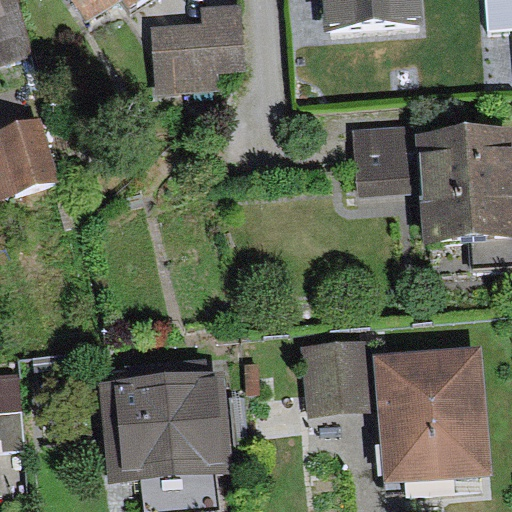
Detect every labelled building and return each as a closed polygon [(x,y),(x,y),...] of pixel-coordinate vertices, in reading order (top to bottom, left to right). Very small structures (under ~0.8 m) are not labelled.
[(18,0),(0,0),(0,71),(33,58),(18,0)] [(63,0),(87,35),(121,12),(129,24),(165,0),(63,0)] [(323,0),(327,38),(423,30),(420,0),(323,0)] [(511,0),(488,0),(489,36),(511,35),(511,0)] [(221,80),(249,79),(244,11),(203,13),(204,30),(152,33),(156,102),(222,98),(221,80)] [(41,125),(0,137),(0,208),(62,189),(41,125)] [(511,134),(422,140),(421,127),(352,131),(357,205),(422,201),(426,253),(433,253),(435,279),(511,273),(511,134)] [(386,493),(493,484),(482,355),(375,364),(373,346),(303,352),(309,423),(380,417),(386,493)] [(83,443),(78,378),(41,380),(47,446),(83,443)] [(227,380),(100,392),(110,493),(143,491),(144,511),(223,511),(220,483),(235,482),(227,380)] [(0,444),(3,444),(4,457),(26,456),(23,416),(0,417),(0,444)]
